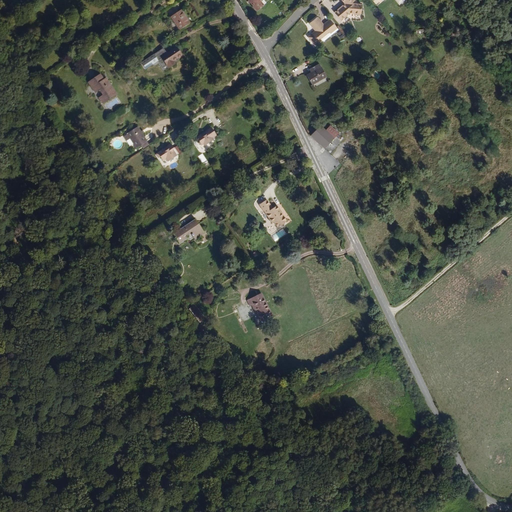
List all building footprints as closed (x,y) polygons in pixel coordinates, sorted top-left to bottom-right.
[(244,0),(252,10),(262,2),(260,0),(244,0)] [(335,15),(344,0),(341,0),(342,1),(340,4),(339,4),(331,10),(335,15)] [(346,10),(358,11),(359,2),(350,1),(348,0),(344,0),(335,15),(337,17),(346,10)] [(178,28),(188,21),(179,8),(169,15),(178,28)] [(327,29),(328,32),(334,27),(327,18),(321,23),(314,15),(307,22),(313,29),(305,35),(312,44),(319,38),(321,39),(326,34),(324,32),(327,29)] [(171,58),(179,52),(174,45),(160,55),(166,65),(172,61),(171,58)] [(311,83),(325,76),(318,63),(308,69),(310,72),(306,74),(311,83)] [(108,79),(106,80),(100,71),(88,78),(95,88),(99,85),(103,91),(99,94),(102,99),(115,89),(108,79)] [(140,131),(139,130),(140,129),(139,128),(136,123),(129,128),(127,129),(123,132),(126,136),(131,132),(134,137),(132,139),(135,144),(140,140),(145,137),(145,136),(141,130),(140,131)] [(323,129),(317,124),(310,131),(324,144),(334,132),(326,125),(323,129)] [(199,145),(208,139),(207,137),(210,134),(206,127),(191,137),(195,145),(198,144),(199,145)] [(324,144),(310,131),(307,134),(321,147),(324,144)] [(132,139),(134,137),(131,132),(126,136),(129,141),(132,139)] [(155,158),(160,155),(167,150),(166,149),(167,149),(164,145),(150,154),(153,158),(154,157),(155,158)] [(168,157),(171,156),(167,150),(160,155),(155,158),(157,161),(160,159),(163,163),(165,161),(167,161),(168,157)] [(262,209),(271,221),(272,220),(276,225),(284,219),(284,217),(283,215),(281,215),(279,211),(280,210),(275,204),(271,207),(265,198),(258,203),(262,209)] [(187,239),(201,229),(192,217),(172,232),(178,240),(185,236),(187,239)] [(168,286),(173,282),(169,275),(163,279),(168,286)] [(268,328),(278,323),(268,301),(252,308),(254,313),(257,312),(260,311),(268,328)] [(194,305),(189,309),(192,313),(197,309),(194,305)] [(265,329),(268,328),(260,311),(257,312),(265,329)] [(206,330),(211,327),(201,313),(196,316),(206,330)]
